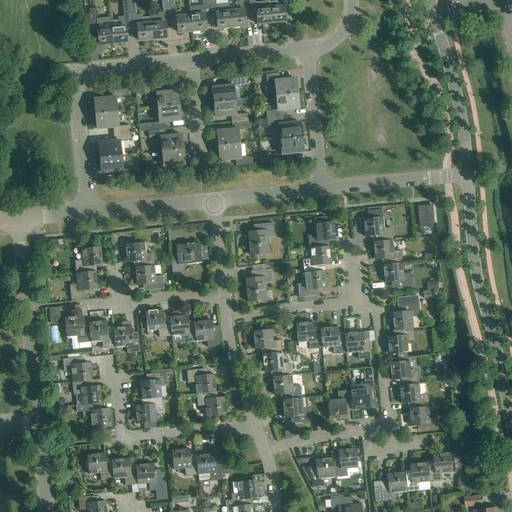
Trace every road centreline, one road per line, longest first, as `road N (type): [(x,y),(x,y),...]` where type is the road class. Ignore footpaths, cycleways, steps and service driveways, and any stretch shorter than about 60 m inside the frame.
road 1 (tertiary): [(511,429),(477,278),(467,174)]
road 2 (residential): [(90,211),(80,79),(191,62)]
road 3 (residential): [(257,428),(125,436),(107,364)]
road 4 (residential): [(39,422),(19,219)]
road 5 (tertiary): [(467,174),(434,11)]
road 6 (residential): [(321,188),(467,174)]
road 7 (residential): [(321,188),(307,50)]
road 8 (residential): [(226,321),(355,301)]
road 9 (residential): [(90,211),(213,199)]
